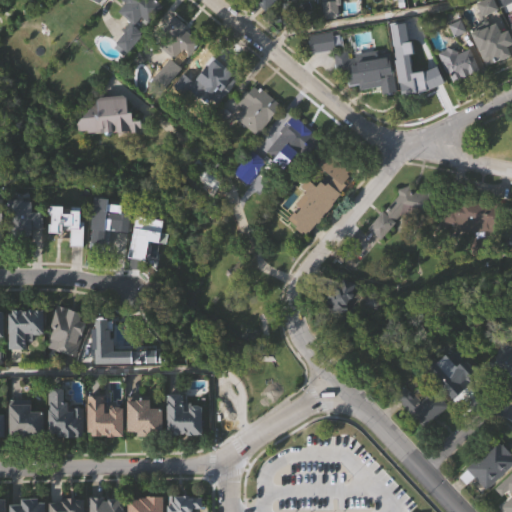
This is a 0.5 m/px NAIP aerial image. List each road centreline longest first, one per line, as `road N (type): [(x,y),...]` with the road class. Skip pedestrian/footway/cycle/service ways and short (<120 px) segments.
road 1 (residential): [(207,0),(382,143),(511,174)]
road 2 (residential): [(334,382),(296,325),(291,288),(405,148)]
road 3 (residential): [(0,466),(227,464)]
road 4 (residential): [(462,511),(334,382)]
road 5 (residential): [(227,464),(334,382)]
road 6 (residential): [(0,278),(133,295)]
